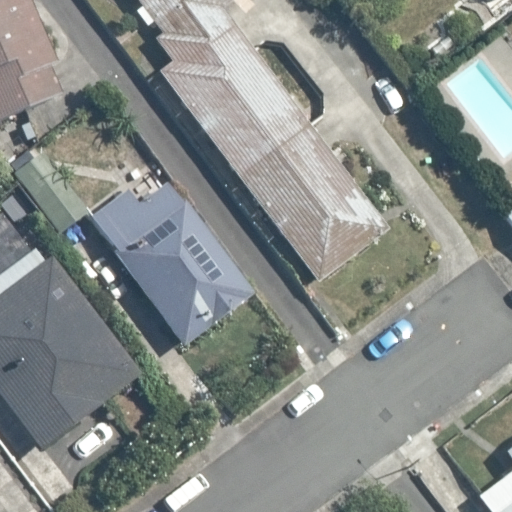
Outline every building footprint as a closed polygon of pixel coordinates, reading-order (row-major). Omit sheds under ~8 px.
[(51,58),(27,0),(0,0),(0,122),(61,98),(46,60),(51,58)] [(129,0),(157,37),(147,44),(163,65),(153,73),(310,285),(381,232),(216,10),(228,0),(129,0)] [(83,214),(41,152),(6,175),(48,238),(83,214)] [(245,297),(152,166),(81,217),(174,348),(245,297)] [(511,200),(495,213),(511,235),(511,200)] [(0,406),(35,452),(132,377),(43,261),(40,264),(28,248),(0,269),(0,406)] [(511,511),(511,439),(497,451),(510,468),(470,499),(479,511),(511,511)]
